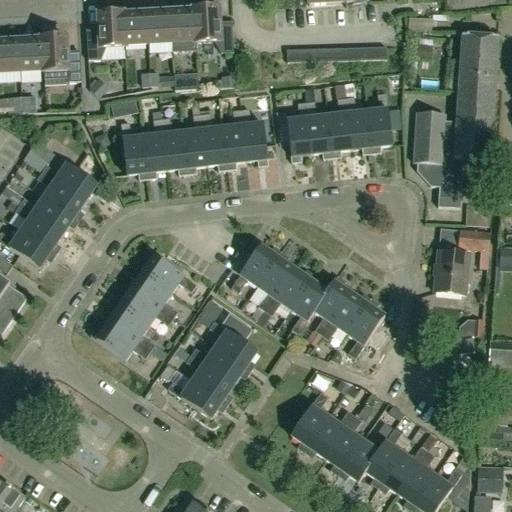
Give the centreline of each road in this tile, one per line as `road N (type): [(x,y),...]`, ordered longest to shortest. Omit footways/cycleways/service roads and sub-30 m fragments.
road 1 (residential): [(35,356),(121,221),(410,194),(395,367),(463,409)]
road 2 (residential): [(241,0),(243,22),(262,43),(384,35)]
road 3 (residential): [(35,356),(167,441)]
road 4 (residential): [(0,432),(121,510)]
road 5 (residential): [(167,441),(272,511)]
